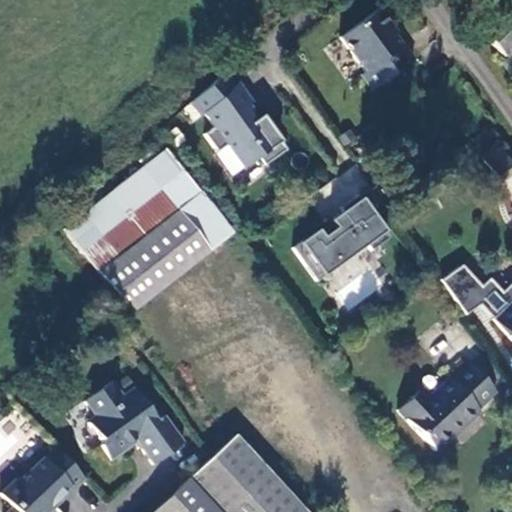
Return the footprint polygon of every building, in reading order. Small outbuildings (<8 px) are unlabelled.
[(511,0),(479,32),(502,57),(511,47),(511,0)] [(389,26),(377,9),(337,38),(362,73),(358,76),(369,91),(412,61),(400,45),(399,46),(386,28),(389,26)] [(241,169),(256,158),(262,166),(283,151),(266,126),(262,129),(255,119),(246,107),(250,104),(235,83),(201,113),(212,127),(202,135),(214,153),(225,145),(241,169)] [(259,116),(255,119),(262,129),(266,126),(259,116)] [(82,214),(61,231),(80,254),(126,314),(229,234),(163,150),(152,159),(141,167),(95,204),(82,214)] [(136,162),(141,167),(152,159),(147,153),(136,162)] [(511,174),(511,167),(500,153),(484,165),(499,184),(511,174)] [(313,282),(364,245),(369,251),(386,239),(356,196),(338,209),(340,212),(327,222),(332,229),(319,238),(314,231),(290,249),(313,282)] [(77,207),(82,214),(95,204),(89,197),(77,207)] [(438,281),(463,316),(477,306),(511,341),(511,286),(509,283),(500,292),(487,278),(479,286),(459,266),(438,281)] [(396,411),(434,452),(478,411),(476,409),(495,393),(469,364),(450,381),(448,379),(426,400),(417,391),(396,411)] [(86,424),(98,441),(98,447),(108,462),(125,449),(123,446),(132,439),(151,465),(182,443),(162,416),(155,421),(132,390),(121,398),(109,382),(82,402),(93,418),(86,424)] [(300,511),(232,438),(150,511),(300,511)] [(14,479),(0,492),(0,497),(10,509),(6,511),(55,511),(50,507),(56,500),(58,501),(81,479),(53,449),(30,471),(30,470),(17,482),(14,479)]
